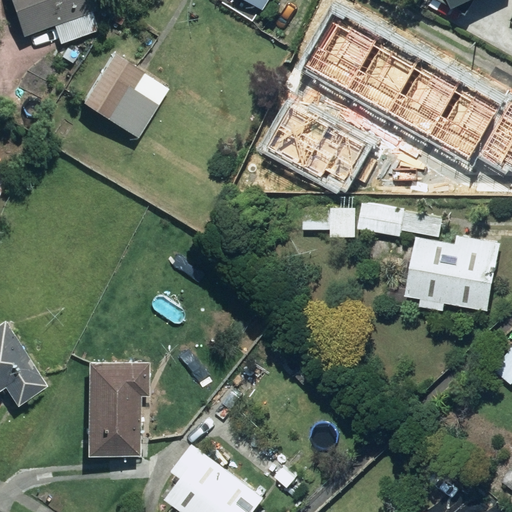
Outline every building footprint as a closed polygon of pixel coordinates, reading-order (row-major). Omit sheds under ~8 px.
[(101,0),(17,0),(29,32),(103,5),(101,0)] [(305,65),(469,158),(500,104),(335,11),(305,65)] [(150,67),(119,47),(88,95),(143,130),(163,99),(139,84),(150,67)] [(511,100),(480,154),(501,167),(504,162),(511,166),(511,100)] [(367,142),(291,102),(266,148),(321,177),(325,170),(346,181),(367,142)] [(0,195),(13,171),(0,164),(0,195)] [(367,197),(366,203),(337,202),(337,205),(307,205),(307,228),(337,228),(337,234),(362,234),(364,224),(408,234),(408,225),(447,232),(451,213),(411,206),(367,197)] [(454,297),(496,304),(507,238),(463,230),(462,238),(423,232),(413,290),(430,293),(429,300),(453,304),(454,297)] [(23,400),(51,381),(9,316),(0,321),(0,386),(10,380),(23,400)] [(511,351),(501,366),(511,374),(511,351)] [(153,389),(153,358),(95,357),(94,448),(145,448),(146,389),(153,389)] [(256,511),(271,494),(200,439),(179,465),(190,474),(174,494),(196,511),(256,511)]
